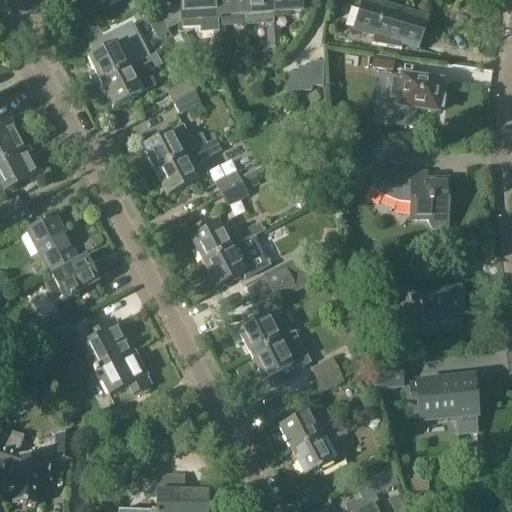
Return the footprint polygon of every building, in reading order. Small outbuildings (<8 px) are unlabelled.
[(200,35),(212,34),(218,34),(218,33),(217,19),(215,0),(179,0),(182,24),(183,30),(199,29),(200,35)] [(215,0),(217,19),(246,17),(244,0),(215,0)] [(271,0),(244,0),(246,17),(246,27),(273,26),(272,16),(271,0)] [(271,0),(272,16),(300,14),(299,0),(271,0)] [(417,50),(427,19),(410,14),(410,16),(363,1),(354,30),(374,36),(372,45),(401,51),(402,45),(417,50)] [(158,40),(168,34),(157,14),(147,19),(158,40)] [(280,30),(266,31),(267,41),(280,40),(280,30)] [(101,84),(141,63),(124,31),(100,43),(104,51),(88,59),(101,84)] [(186,33),(173,40),(192,76),(205,70),(186,33)] [(218,34),(212,34),(212,44),(226,43),(225,33),(218,33),(218,34)] [(281,49),(280,40),(267,41),(268,51),(281,49)] [(226,43),(212,44),(213,55),(226,54),(226,43)] [(156,55),(141,63),(101,84),(114,109),(156,87),(149,73),(162,66),(156,55)] [(393,72),(394,60),(374,57),(372,69),(393,72)] [(309,63),(309,68),(310,88),(311,88),(323,88),(323,63),(309,63)] [(297,74),(298,93),(300,93),(311,93),(311,88),(310,88),(309,68),(297,68),(297,74)] [(300,99),(300,93),(298,93),(297,74),(286,74),(286,99),(300,99)] [(441,109),(442,101),(439,98),(441,84),(391,77),(384,124),(412,128),(415,110),(436,113),(437,111),(441,109)] [(168,93),(167,94),(173,105),(194,94),(188,83),(168,93)] [(194,94),(173,105),(179,116),(180,115),(200,105),(194,94)] [(0,164),(24,152),(8,122),(0,125),(0,164)] [(142,147),(155,172),(206,146),(202,136),(191,141),(184,127),(142,147)] [(335,152),(361,153),(362,141),(336,139),(335,152)] [(168,197),(208,177),(200,162),(220,152),(214,141),(206,146),(155,172),(168,197)] [(27,150),(24,152),(0,164),(0,188),(3,194),(40,175),(27,150)] [(385,163),(373,186),(371,188),(384,196),(395,201),(399,202),(411,203),(411,221),(428,221),(433,230),(448,230),(448,181),(423,181),(423,173),(411,173),(398,171),(385,163)] [(215,185),(221,197),(242,187),(236,175),(215,185)] [(242,187),(221,197),(226,209),(247,199),(242,187)] [(52,278),(79,264),(54,217),(27,232),(52,278)] [(6,218),(0,221),(0,236),(13,231),(6,218)] [(190,240),(202,265),(242,245),(237,236),(236,234),(223,231),(221,232),(218,226),(207,231),(204,224),(189,232),(193,239),(190,240)] [(237,236),(242,245),(261,235),(264,233),(259,224),(237,236)] [(242,245),(202,265),(215,290),(244,275),(241,270),(244,268),(247,265),(248,261),(248,257),(267,247),(261,235),(242,245)] [(85,260),(79,264),(52,278),(38,285),(55,317),(64,312),(69,309),(65,301),(69,299),(70,300),(75,297),(74,296),(97,284),(85,260)] [(352,262),(353,288),(368,287),(367,275),(373,275),(372,261),(352,262)] [(268,289),(269,289),(290,278),(284,266),(263,277),(268,289)] [(290,278),(269,289),(275,302),(296,291),(290,278)] [(435,283),(419,285),(397,287),(400,314),(413,312),(413,314),(422,313),(424,325),(464,321),(460,292),(447,293),(446,287),(435,289),(435,283)] [(268,289),(250,299),(261,321),(266,318),(277,313),(274,302),(275,302),(269,289),(268,289)] [(64,312),(55,317),(36,326),(42,337),(69,323),(64,312)] [(238,333),(250,357),(291,337),(278,312),(277,313),(266,318),(261,321),(238,333)] [(69,325),(42,339),(48,349),(74,336),(69,325)] [(93,372),(94,374),(134,353),(130,355),(114,325),(94,335),(97,340),(82,348),(94,371),(93,372)] [(291,337),(250,357),(263,382),(292,368),(293,370),(307,363),(293,335),(291,337)] [(356,340),(345,346),(354,364),(365,358),(356,340)] [(134,353),(94,374),(95,377),(98,375),(110,398),(129,387),(134,396),(150,388),(145,379),(147,378),(134,353)] [(310,371),(316,382),(338,371),(332,360),(310,371)] [(400,375),(398,362),(367,365),(373,390),(383,389),(381,377),(400,375)] [(338,371),(316,382),(322,394),(344,383),(338,371)] [(457,438),(477,436),(476,421),(478,421),(474,377),(413,383),(413,384),(408,385),(410,403),(415,403),(417,427),(455,423),(457,438)] [(278,429),(291,454),(343,427),(339,420),(328,426),(318,408),(307,414),(278,429)] [(105,411),(83,420),(87,432),(109,423),(105,411)] [(343,427),(291,454),(304,479),(317,472),(319,475),(322,473),(323,476),(346,464),(335,444),(348,437),(343,427)] [(5,439),(0,436),(0,471),(16,477),(13,505),(12,506),(35,508),(36,507),(35,507),(38,480),(48,481),(51,463),(40,462),(41,461),(20,458),(20,457),(18,456),(25,438),(8,433),(5,439)] [(72,436),(56,435),(55,462),(71,463),(72,436)] [(359,467),(366,480),(388,469),(381,455),(359,467)] [(357,489),(364,501),(346,510),(346,511),(382,511),(375,497),(398,485),(391,471),(357,489)] [(139,474),(139,494),(156,494),(155,511),(206,511),(208,494),(184,494),(184,475),(139,474)] [(407,511),(399,497),(390,502),(396,511),(407,511)]
